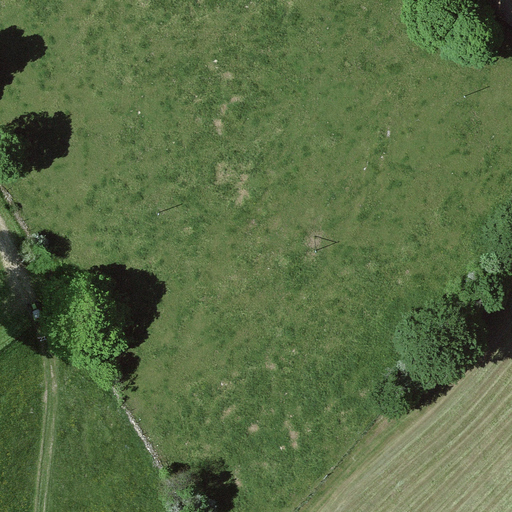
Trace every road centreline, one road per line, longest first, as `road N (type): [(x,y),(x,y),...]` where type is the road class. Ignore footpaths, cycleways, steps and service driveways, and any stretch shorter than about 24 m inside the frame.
road 1 (track): [(43,511),(56,402),(50,325),(0,222)]
road 2 (track): [(307,511),(408,420),(511,293)]
